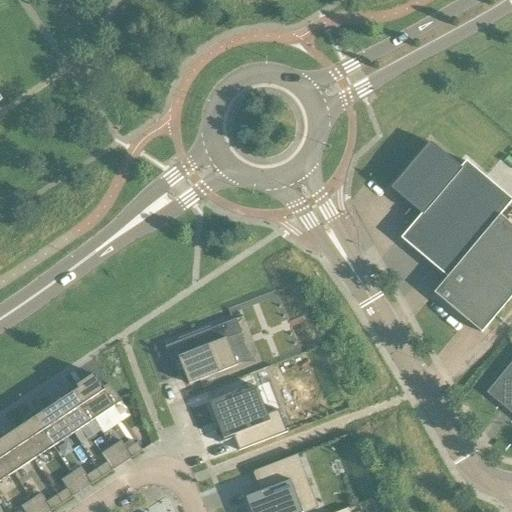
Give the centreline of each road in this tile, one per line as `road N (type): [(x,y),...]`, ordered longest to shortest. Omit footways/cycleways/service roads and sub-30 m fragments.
road 1 (unclassified): [(339,254),(476,475),(511,489)]
road 2 (secondary): [(0,318),(218,161)]
road 3 (secondary): [(314,104),(498,0)]
road 4 (secondary): [(314,104),(287,77),(242,77),(209,113),(218,161)]
road 5 (residential): [(193,511),(182,484),(153,472),(86,511)]
